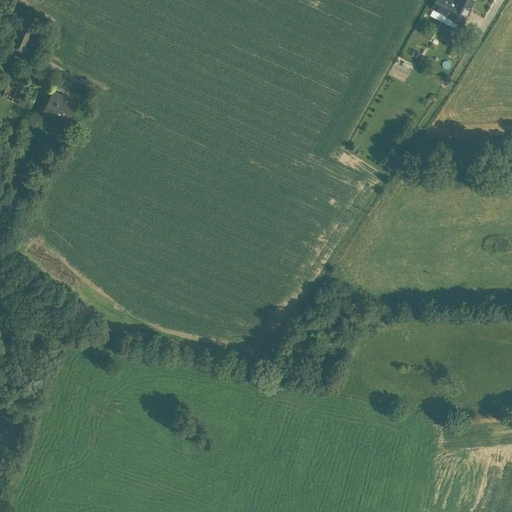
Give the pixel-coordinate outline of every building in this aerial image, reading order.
[(436,0),(433,7),(439,10),(444,0),(436,0)] [(455,0),(455,1),(452,0),(444,0),(439,10),(462,22),(474,0),(473,0),(455,0)] [(48,28),(20,16),(8,43),(36,55),(48,28)] [(470,41),(459,35),(453,46),(463,52),(470,41)] [(1,49),(0,51),(0,67),(2,69),(11,53),(1,49)] [(10,80),(4,77),(0,84),(0,94),(12,100),(20,82),(11,78),(10,80)] [(37,91),(20,82),(12,100),(29,108),(37,91)] [(77,103),(53,91),(50,98),(44,110),(68,122),(77,103)] [(44,110),(50,98),(46,96),(39,109),(43,111),(44,110)] [(14,136),(7,132),(0,147),(7,150),(14,136)] [(328,331),(315,324),(309,336),(321,343),(322,343),(328,331)] [(344,340),(328,331),(322,343),(337,352),(344,340)]
